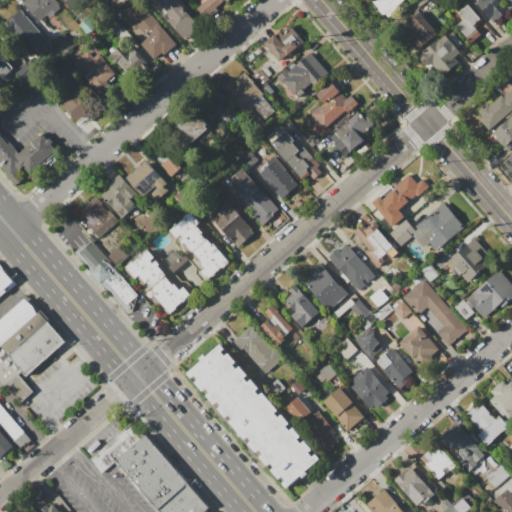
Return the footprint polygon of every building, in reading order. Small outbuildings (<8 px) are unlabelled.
[(23,3),(26,0),(54,0),(58,4),(38,21),(23,3)] [(84,0),(72,11),(62,0),(84,0)] [(153,0),(180,0),(183,3),(180,5),(194,22),(196,20),(202,27),(184,41),(163,15),(165,13),(153,0)] [(227,0),(226,1),(225,0),(222,0),(203,18),(195,9),(204,0),(227,0)] [(370,2),(372,0),(407,0),(408,1),(388,18),(385,15),(383,17),(370,2)] [(475,3),(478,0),(497,0),(507,11),(493,24),(475,3)] [(124,20),(143,5),(175,44),(154,61),(140,44),(142,42),(124,20)] [(455,26),(463,20),(457,14),(468,5),(480,19),(473,26),(480,34),(469,43),(455,26)] [(7,21),(21,9),(43,36),(29,47),(7,21)] [(398,32),(421,11),(438,30),(415,51),(398,32)] [(263,45),(279,31),(282,34),(290,27),(304,43),(288,58),(286,55),(278,62),(263,45)] [(416,57),(443,33),(446,37),(452,32),(462,44),(457,49),(461,53),(434,77),(416,57)] [(109,55),(128,40),(144,60),(126,75),(109,55)] [(0,52),(7,61),(5,64),(9,69),(0,75),(0,52)] [(73,64),(88,52),(92,57),(99,52),(116,73),(106,81),(109,84),(97,94),(73,64)] [(281,79),(310,54),(326,73),(297,98),(281,79)] [(251,75),(259,69),(262,73),(272,64),(278,70),(260,85),(251,75)] [(225,89),(244,73),(276,110),(264,120),(253,107),(246,113),(225,89)] [(307,112),(317,103),(320,106),(323,103),(316,94),(334,78),(343,88),(340,91),(346,98),(349,96),(358,105),(326,133),(307,112)] [(474,114),(486,104),(489,107),(501,96),(495,88),(505,79),(511,88),(511,109),(488,131),(474,114)] [(56,102),(76,86),(99,114),(89,122),(85,118),(76,126),(56,102)] [(197,107),(218,89),(230,103),(226,107),(224,105),(219,108),(222,111),(214,117),(220,124),(215,127),(197,107)] [(330,137),(360,111),(372,125),(360,136),(364,140),(347,155),(330,137)] [(174,127),(192,112),(200,121),(202,118),(210,127),(190,145),(174,127)] [(491,133),(511,114),(511,140),(504,148),(491,133)] [(271,144),(286,131),(295,142),(292,144),(297,150),(302,145),(320,165),(303,180),(271,144)] [(0,166),(0,137),(6,145),(9,143),(18,155),(42,135),(56,152),(30,173),(24,166),(17,171),(23,179),(15,185),(0,166)] [(153,156),(165,145),(187,170),(175,181),(153,156)] [(239,159),(249,151),(258,161),(248,169),(239,159)] [(256,172),(274,157),(299,185),(281,200),(256,172)] [(125,178),(146,160),(167,184),(164,186),(168,191),(156,202),(148,192),(142,198),(125,178)] [(229,180),(243,169),(279,210),(260,227),(239,202),(244,197),(229,180)] [(370,204),(391,186),(393,188),(409,174),(417,184),(424,178),(430,186),(417,197),(415,195),(398,210),(404,216),(391,228),(370,204)] [(99,196),(107,189),(105,187),(118,176),(136,196),(131,200),(136,206),(120,220),(99,196)] [(74,210),(86,199),(89,202),(96,196),(119,223),(100,239),(74,210)] [(208,217),(226,202),(253,233),(236,248),(208,217)] [(387,234),(405,219),(413,228),(442,204),(462,227),(435,250),(429,243),(423,249),(412,237),(399,248),(387,234)] [(168,232),(173,227),(172,226),(175,223),(176,225),(183,219),(181,217),(189,211),(199,223),(196,226),(202,232),(200,234),(205,240),(207,238),(209,240),(208,241),(211,245),(213,243),(228,260),(206,279),(200,272),(204,268),(183,244),(182,245),(179,241),(182,238),(179,235),(175,239),(168,232)] [(349,237),(362,225),(366,229),(374,222),(378,227),(376,229),(398,253),(389,261),(384,255),(381,258),(384,261),(377,268),(367,257),(366,257),(349,237)] [(447,260),(473,238),(492,260),(466,282),(447,260)] [(75,252),(77,251),(83,245),(85,248),(92,241),(138,294),(124,305),(103,281),(99,284),(89,273),(91,271),(77,254),(75,252)] [(327,256),(337,248),(340,252),(347,246),(374,277),(357,292),(349,282),(347,283),(340,275),(342,274),(327,256)] [(108,257),(119,247),(127,256),(116,266),(108,257)] [(125,269),(148,249),(154,257),(149,261),(151,264),(156,260),(159,264),(157,266),(163,273),(165,272),(167,274),(164,276),(172,284),(174,282),(177,285),(175,286),(179,290),(184,285),(191,294),(169,314),(153,296),(154,294),(138,276),(135,280),(125,269)] [(166,258),(174,251),(180,257),(184,253),(189,259),(172,274),(167,267),(171,264),(166,258)] [(419,271),(429,262),(440,274),(430,283),(419,271)] [(303,283),(310,277),(306,274),(319,263),(339,286),(340,285),(348,294),(328,312),(303,283)] [(0,271),(2,270),(3,271),(14,284),(15,285),(5,292),(5,291),(0,295),(0,271)] [(453,307),(462,299),(464,302),(475,292),(474,291),(499,270),(511,284),(511,298),(501,308),(498,305),(482,318),(473,307),(470,309),(473,313),(465,320),(453,307)] [(401,297),(422,278),(466,329),(445,347),(433,334),(442,326),(427,309),(418,316),(401,297)] [(391,286),(395,282),(399,287),(395,291),(391,286)] [(284,300),(292,294),(288,291),(295,285),(319,313),(301,328),(290,316),(294,312),(284,300)] [(368,297),(378,288),(388,299),(377,308),(368,297)] [(26,301),(0,323),(0,349),(1,349),(39,316),(26,301)] [(349,309),(358,301),(369,314),(361,322),(349,309)] [(392,309),(402,301),(411,311),(401,320),(392,309)] [(375,313),(386,303),(391,310),(380,319),(375,313)] [(261,326),(270,318),(264,312),(271,305),(292,330),(283,337),(285,340),(278,346),(261,326)] [(40,315),(39,316),(1,349),(9,359),(48,324),(40,315)] [(27,380),(22,374),(9,359),(48,324),(67,344),(27,380)] [(232,341),(249,325),(271,350),(273,348),(281,358),(264,373),(242,349),(240,350),(232,341)] [(353,340),(368,327),(373,332),(371,334),(383,347),(369,359),(353,340)] [(399,343),(417,328),(437,351),(419,366),(399,343)] [(334,349),(347,338),(358,351),(345,361),(334,349)] [(185,374),(201,361),(199,359),(204,355),(205,357),(220,344),(225,349),(221,353),(224,357),(228,353),(236,362),(232,366),(236,370),(240,366),(247,375),(244,379),(247,383),(251,380),(259,389),(255,392),(259,396),(263,393),(278,410),(274,414),(278,418),(281,414),(289,424),(286,427),(290,431),(293,428),(301,437),(297,440),(301,444),(304,441),(312,450),(309,453),(312,457),(316,454),(320,459),(285,488),(281,484),(285,481),(281,477),(278,480),(270,471),(273,468),(270,464),(267,467),(259,458),(262,455),(258,451),(255,453),(247,445),(251,442),(247,437),(244,440),(229,423),(232,420),(228,416),(225,419),(217,409),(220,406),(217,403),(214,406),(206,396),(209,393),(206,389),(202,392),(194,383),(197,380),(194,377),(190,380),(185,374)] [(376,362),(392,348),(412,372),(406,378),(408,381),(399,389),(376,362)] [(0,366),(9,359),(22,374),(19,376),(34,393),(22,404),(7,386),(4,389),(0,384),(0,366)] [(319,371),(327,364),(336,373),(327,381),(319,371)] [(347,383),(365,367),(387,393),(384,396),(387,400),(376,409),(373,406),(370,408),(347,383)] [(287,388),(297,379),(305,388),(295,397),(287,388)] [(269,387),(277,380),(284,388),(276,395),(269,387)] [(487,401),(493,395),(490,391),(501,381),(507,387),(511,383),(511,419),(511,420),(503,411),(499,415),(487,401)] [(323,402),(340,387),(352,402),(351,403),(364,417),(348,431),(323,402)] [(298,422),(309,411),(291,393),(280,403),(298,422)] [(461,419),(480,403),(495,420),(499,417),(507,426),(485,446),(461,419)] [(0,426),(0,406),(30,441),(21,451),(0,426)] [(302,421),(326,451),(336,442),(327,431),(330,428),(315,410),(302,421)] [(91,459),(102,472),(143,436),(131,423),(91,459)] [(439,441),(457,426),(484,457),(466,472),(439,441)] [(0,431),(12,445),(0,456),(0,431)] [(204,511),(210,507),(146,435),(117,461),(161,511),(204,511)] [(452,468),(438,445),(420,456),(434,479),(452,468)] [(393,480),(404,472),(405,473),(410,468),(428,488),(429,487),(434,492),(417,507),(393,480)] [(508,489),(511,493),(511,511),(502,511),(493,502),(508,489)] [(374,511),(367,504),(383,490),(401,511),(374,511)] [(447,511),(439,503),(445,498),(451,503),(460,495),(471,507),(465,511),(447,511)]
